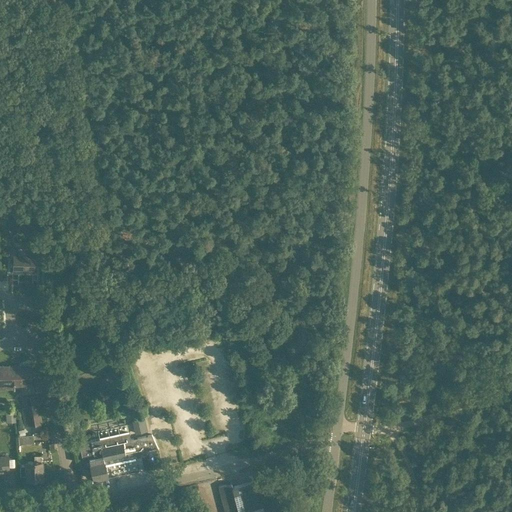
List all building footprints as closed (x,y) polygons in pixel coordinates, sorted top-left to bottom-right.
[(0,197),(0,207),(8,207),(9,198),(0,197)] [(35,242),(37,255),(45,254),(43,241),(35,242)] [(33,271),(34,255),(14,254),(14,270),(33,271)] [(12,385),(22,384),(31,384),(31,383),(30,365),(19,365),(20,366),(14,367),(14,365),(11,365),(10,365),(9,366),(4,366),(3,365),(2,366),(0,365),(0,389),(12,388),(12,385)] [(22,384),(26,408),(22,408),(25,425),(41,422),(34,383),(31,383),(31,384),(22,384)] [(5,411),(6,415),(14,422),(17,421),(16,410),(5,411)] [(136,421),(134,421),(136,432),(147,430),(145,419),(136,421)] [(130,432),(89,441),(79,443),(83,460),(89,459),(93,479),(107,476),(104,459),(126,455),(126,456),(135,454),(136,455),(145,453),(146,452),(146,451),(158,448),(152,434),(142,436),(133,438),(131,439),(130,432)] [(18,436),(19,444),(34,443),(33,435),(18,436)] [(34,461),(26,462),(27,479),(42,479),(41,455),(34,455),(34,461)] [(0,459),(0,474),(2,474),(1,469),(9,469),(8,456),(0,456),(0,459)] [(239,511),(269,504),(262,479),(232,486),(231,483),(219,486),(225,511),(239,511)]
